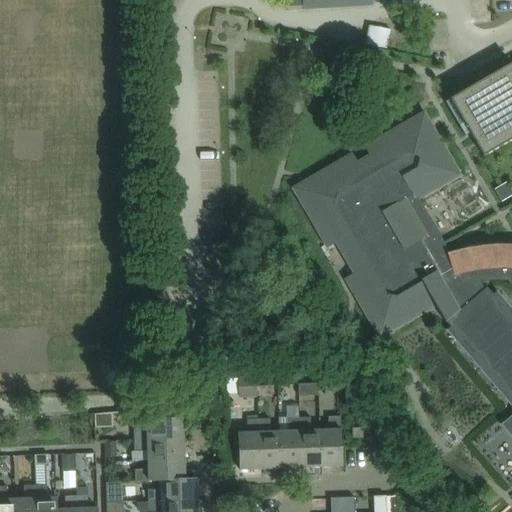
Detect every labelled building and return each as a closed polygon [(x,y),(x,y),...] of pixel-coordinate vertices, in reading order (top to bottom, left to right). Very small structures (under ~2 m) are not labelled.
[(511,66),(510,63),(449,98),(471,137),(482,156),(511,138),(511,66)] [(511,244),(506,245),(495,245),(485,245),(479,246),(473,247),(461,249),(455,251),(449,252),(417,198),(457,175),(422,114),(366,147),(371,155),(354,165),(349,156),(293,189),(326,245),(334,240),(355,275),(346,280),(379,337),(434,305),(444,323),(445,322),(449,327),(445,330),(445,331),(449,327),(511,400),(511,417),(506,422),(511,428),(511,244)] [(325,394),(338,393),(338,387),(325,376),(325,394)] [(256,396),(255,386),(255,378),(240,378),(241,397),(256,396)] [(297,385),(297,397),(317,396),(317,384),(297,385)] [(132,429),(132,441),(182,439),(181,418),(169,418),(169,410),(156,410),(156,419),(145,419),(146,429),(132,429)] [(341,466),(339,417),(327,417),(327,430),(319,431),(320,467),(341,466)] [(300,467),(298,418),(286,418),(287,432),(278,432),(279,468),(300,467)] [(320,467),(319,431),(310,431),(309,418),(298,418),(300,467),(320,467)] [(279,468),(278,432),(269,433),(269,419),(256,420),(258,469),(279,468)] [(258,469),(256,420),(245,420),(246,433),(236,434),(238,470),(258,469)] [(362,438),(361,431),(361,428),(351,428),(351,438),(362,438)] [(183,459),(182,439),(132,441),(133,452),(146,452),(147,461),(183,459)] [(47,455),(33,455),(33,466),(34,485),(36,485),(46,485),(45,466),(48,465),(47,455)] [(183,479),(183,459),(147,461),(147,469),(133,470),(134,482),(159,481),(159,480),(183,480),(183,479)] [(71,489),(79,489),(79,466),(70,466),(71,489)] [(195,479),(183,479),(183,480),(159,480),(159,481),(160,489),(146,490),(147,501),(196,500),(195,479)] [(121,480),(104,480),(105,502),(122,502),(121,480)] [(35,511),(34,485),(22,486),(23,499),(14,500),(14,511),(35,511)] [(55,511),(56,510),(55,498),(46,498),(46,485),(36,485),(34,485),(35,511),(55,511)] [(0,511),(14,511),(14,500),(5,500),(4,487),(0,486),(0,511)] [(75,511),(75,496),(63,496),(64,510),(56,510),(55,511),(75,511)] [(96,511),(97,509),(87,509),(87,496),(75,496),(75,511),(96,511)] [(385,511),(385,496),(372,497),(372,511),(385,511)] [(353,511),(353,497),(341,498),(341,511),(353,511)] [(341,511),(341,498),(329,498),(329,511),(341,511)] [(196,511),(196,500),(147,501),(146,511),(196,511)] [(122,511),(122,502),(105,502),(105,511),(122,511)]
